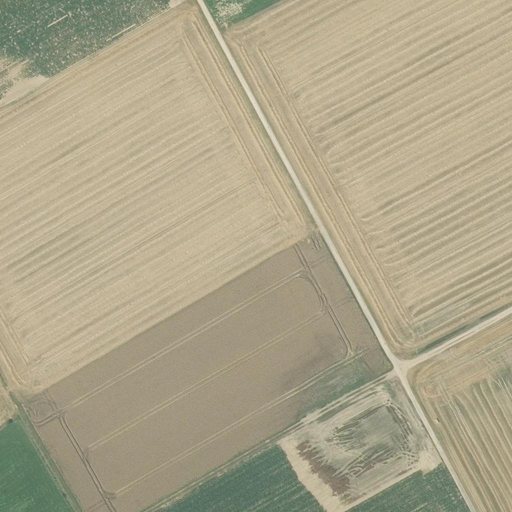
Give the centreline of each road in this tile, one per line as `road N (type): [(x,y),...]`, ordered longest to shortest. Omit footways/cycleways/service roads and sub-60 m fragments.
road 1 (track): [(473,511),(200,0)]
road 2 (track): [(511,309),(150,511)]
road 3 (track): [(0,367),(83,511)]
